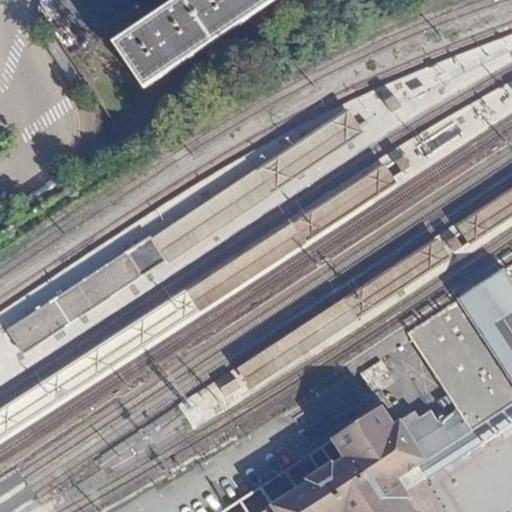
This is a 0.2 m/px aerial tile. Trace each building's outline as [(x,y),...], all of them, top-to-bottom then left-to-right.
[(179,0),(114,43),(143,88),(274,0),(179,0)] [(168,258),(366,132),(350,111),(350,110),(154,238),(168,258)] [(399,185),(391,172),(388,167),(297,223),(308,241),(399,185)] [(473,243),(511,216),(511,192),(462,226),(473,243)] [(306,243),(299,232),(293,223),(188,291),(202,311),(306,243)] [(168,258),(154,238),(152,235),(8,330),(26,357),(170,263),(168,258)] [(361,314),(452,256),(441,238),(350,297),(361,314)] [(401,329),(467,429),(487,416),(511,399),(511,255),(489,271),(479,277),(470,284),(401,329)] [(0,437),(201,315),(193,303),(188,295),(0,409),(0,437)] [(358,317),(351,307),(346,299),(255,356),(266,375),(358,317)] [(417,486),(479,445),(511,423),(511,399),(487,416),(467,429),(416,463),(374,491),(373,501),(379,511),(413,511),(403,496),(403,491),(417,486)] [(379,511),(373,501),(374,491),(416,463),(392,428),(379,409),(331,442),(341,457),(279,497),(268,505),(272,511),(379,511)]
